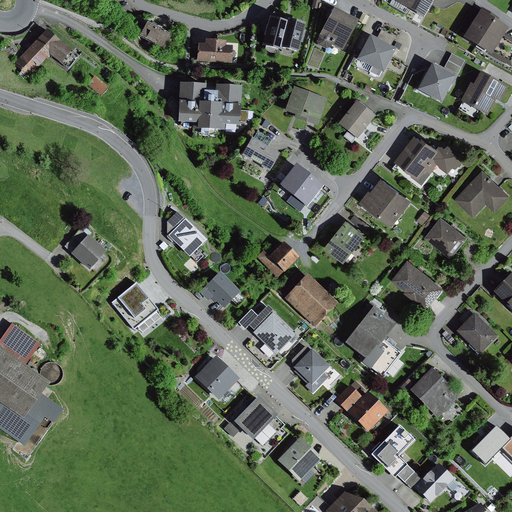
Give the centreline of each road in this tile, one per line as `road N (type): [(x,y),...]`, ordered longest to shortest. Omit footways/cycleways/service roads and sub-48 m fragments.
road 1 (residential): [(401,511),(168,284),(151,251),(144,172),(102,132)]
road 2 (residential): [(511,413),(434,341),(441,320),(511,244)]
road 3 (residential): [(133,0),(217,26),(267,0)]
road 4 (residential): [(486,142),(369,97)]
